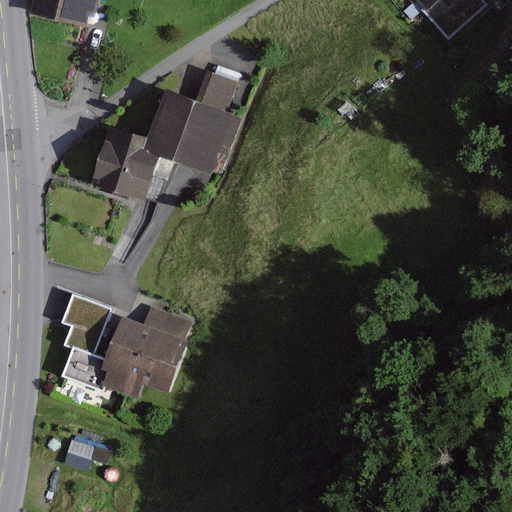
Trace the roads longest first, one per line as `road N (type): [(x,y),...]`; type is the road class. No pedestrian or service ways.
road 1 (tertiary): [(8,511),(23,384),(19,133)]
road 2 (residential): [(268,0),(87,114),(19,133)]
road 3 (tertiary): [(19,133),(8,0)]
